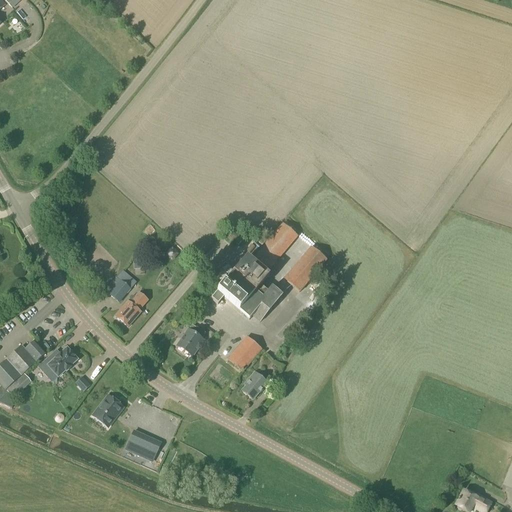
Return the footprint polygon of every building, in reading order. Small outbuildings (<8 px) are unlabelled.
[(5,0),(5,1),(11,8),(17,3),(14,0),(5,0)] [(262,273),(294,236),(282,225),(250,263),(246,259),(234,273),(216,294),(210,300),(216,306),(222,298),(248,321),(252,317),(259,323),(281,298),(271,289),(267,294),(260,288),(268,278),(262,273)] [(299,294),(326,262),(310,248),(282,281),(299,294)] [(216,277),(222,267),(214,263),(209,272),(216,277)] [(136,284),(122,272),(116,279),(106,289),(108,291),(106,294),(118,305),(136,284)] [(147,301),(138,294),(134,298),(133,297),(127,303),(114,318),(127,329),(140,314),(138,312),(147,301)] [(196,329),(191,326),(188,331),(187,331),(176,348),(185,354),(185,356),(188,358),(190,358),(191,358),(203,342),(201,341),(205,335),(196,329)] [(242,373),(260,351),(246,339),(227,361),(242,373)] [(44,356),(32,343),(24,351),(21,348),(0,367),(0,395),(4,391),(36,362),(37,362),(44,356)] [(66,373),(70,369),(69,368),(77,361),(66,349),(47,367),(58,379),(65,372),(66,373)] [(252,401),(266,384),(254,374),(244,386),(246,388),(241,393),(252,401)] [(12,399),(30,384),(23,376),(6,392),(12,399)] [(90,387),(85,383),(79,389),(83,394),(90,387)] [(107,429),(123,409),(108,397),(92,417),(107,429)] [(63,425),(66,420),(60,416),(57,422),(63,425)] [(128,445),(155,457),(160,445),(140,436),(136,445),(129,442),(128,445)] [(463,492),(455,507),(463,511),(469,511),(471,509),(476,511),(486,511),(491,504),(470,493),(469,495),(463,492)]
